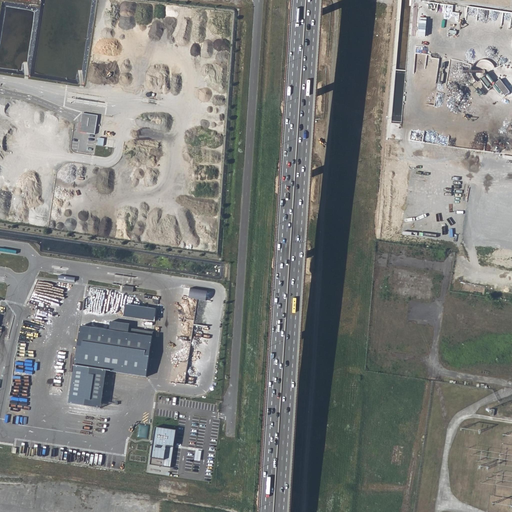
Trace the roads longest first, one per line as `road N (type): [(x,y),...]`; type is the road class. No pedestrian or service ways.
road 1 (trunk): [(285,511),(320,0)]
road 2 (trunk): [(305,0),(270,511)]
road 3 (unknown): [(251,0),(236,366),(232,390),(216,409)]
